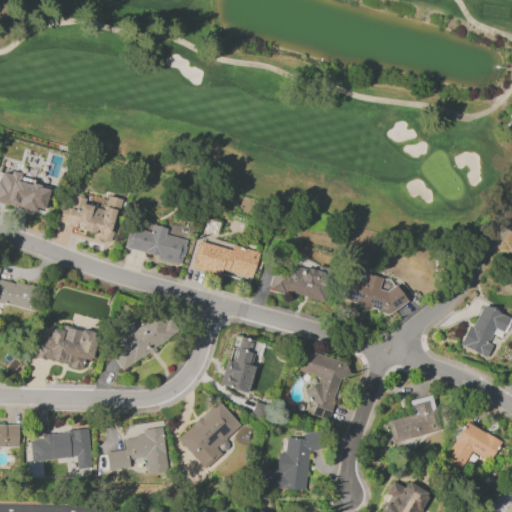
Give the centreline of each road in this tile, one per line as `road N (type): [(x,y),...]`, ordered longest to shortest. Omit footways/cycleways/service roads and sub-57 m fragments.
road 1 (track): [(0,55),(36,29),(90,24),(169,39),(213,60),(354,98),(467,120),(511,92),(508,38),(473,24),(456,0)]
road 2 (residential): [(511,405),(387,351),(116,275),(0,233)]
road 3 (residential): [(511,211),(460,289),(387,351),(350,462),(349,496)]
road 4 (residential): [(215,304),(199,360),(169,393),(141,400),(0,397)]
